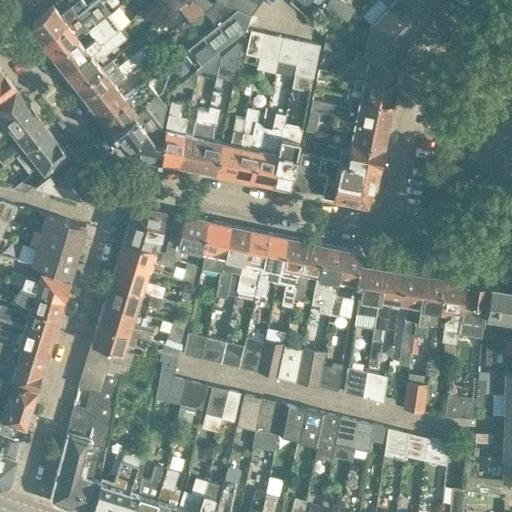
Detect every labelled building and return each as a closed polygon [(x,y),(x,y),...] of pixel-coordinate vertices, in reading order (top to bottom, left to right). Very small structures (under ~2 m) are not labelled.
[(52,4),(32,23),(31,29),(41,42),(87,5),(82,0),(76,0),(59,14),(52,4)] [(93,0),(87,5),(41,42),(52,56),(78,36),(87,29),(88,28),(84,22),(90,17),(95,23),(109,12),(99,0),(93,0)] [(186,0),(186,1),(188,0),(190,0),(199,5),(203,11),(204,10),(214,3),(208,0),(186,0)] [(250,14),(259,2),(255,0),(224,0),(223,1),(236,8),(250,14)] [(341,0),(326,0),(323,7),(345,20),(353,7),(341,0)] [(429,15),(413,0),(390,0),(387,4),(415,30),(429,15)] [(443,0),(413,0),(429,15),(443,0)] [(223,1),(209,13),(217,23),(236,8),(223,1)] [(415,30),(387,4),(370,22),(368,34),(405,42),(415,30)] [(236,8),(217,23),(187,46),(200,63),(245,27),(250,14),(236,8)] [(78,36),(52,56),(64,71),(121,27),(109,12),(95,23),(88,28),(87,29),(93,37),(84,44),(78,36)] [(121,27),(64,71),(76,87),(102,67),(95,58),(126,34),(121,27)] [(250,28),(245,51),(258,54),(263,31),(250,28)] [(282,35),(263,31),(258,54),(277,58),(282,35)] [(344,43),(326,32),(322,48),(341,52),(344,43)] [(363,55),(400,62),(405,42),(368,34),(363,55)] [(282,35),(277,58),(296,62),(301,39),(282,35)] [(301,39),(296,62),(294,72),(312,76),(319,43),(301,39)] [(112,58),(102,67),(76,87),(87,102),(133,66),(154,50),(147,41),(117,65),(112,58)] [(218,57),(217,64),(234,67),(236,68),(241,43),(236,42),(218,57)] [(339,61),(337,71),(343,73),(396,84),(400,62),(363,55),(356,51),(354,64),(339,61)] [(215,73),(217,63),(218,57),(214,53),(197,68),(196,69),(215,73)] [(87,102),(99,116),(124,95),(134,88),(134,87),(129,81),(139,73),(133,66),(87,102)] [(323,80),(326,69),(318,67),(315,79),(323,80)] [(197,68),(176,85),(192,88),(196,69),(197,68)] [(0,95),(14,85),(2,69),(0,70),(0,95)] [(357,98),(391,106),(393,98),(394,92),(396,84),(343,73),(341,84),(349,85),(346,96),(350,97),(357,98)] [(111,131),(147,102),(157,94),(145,79),(134,87),(134,88),(124,95),(99,116),(111,131)] [(0,118),(25,99),(14,85),(0,95),(0,118)] [(127,153),(157,159),(169,105),(165,104),(157,94),(147,102),(111,131),(127,153)] [(311,98),(309,108),(319,110),(335,114),(387,125),(388,119),(390,112),(391,106),(350,97),(348,106),(311,98)] [(0,134),(8,128),(13,133),(36,114),(25,99),(0,118),(0,134)] [(169,105),(157,159),(176,163),(183,131),(186,118),(177,116),(180,102),(170,100),(169,105)] [(207,110),(195,167),(214,171),(221,138),(212,137),(218,108),(208,105),(207,110)] [(232,175),(251,179),(258,147),(263,125),(255,119),(257,108),(247,106),(245,117),(232,175)] [(183,131),(177,163),(195,167),(207,110),(197,108),(192,132),(183,131)] [(319,110),(309,108),(304,129),(314,132),(319,110)] [(263,125),(258,147),(251,179),(270,183),(283,122),(285,113),(275,111),(272,127),(263,125)] [(48,128),(36,114),(13,133),(16,138),(0,150),(0,160),(3,164),(15,154),(24,147),(48,128)] [(230,140),(221,138),(214,171),(232,175),(245,117),(235,114),(230,140)] [(387,125),(335,114),(332,125),(352,129),(350,139),(383,146),(387,125)] [(283,122),(270,183),(288,187),(295,155),(301,126),(283,122)] [(29,173),(12,187),(24,190),(33,183),(46,174),(44,171),(45,170),(44,170),(66,152),(48,128),(24,147),(15,154),(29,173)] [(327,144),(325,155),(378,166),(383,146),(350,139),(348,148),(327,144)] [(325,155),(300,150),(292,188),(305,190),(309,171),(315,172),(316,168),(327,171),(337,173),(336,178),(374,186),(378,166),(325,155)] [(93,201),(93,200),(96,190),(75,163),(53,181),(45,170),(44,171),(46,174),(33,183),(45,187),(55,190),(74,195),(78,196),(93,201)] [(322,194),(337,197),(366,203),(371,199),(374,186),(336,178),(337,173),(327,171),(322,194)] [(0,218),(8,221),(16,204),(0,198),(0,218)] [(132,207),(123,238),(153,248),(156,234),(159,235),(165,209),(138,203),(138,204),(133,207),(132,207)] [(85,224),(47,213),(46,212),(41,229),(80,241),(85,224)] [(201,245),(207,218),(182,213),(179,227),(176,239),(173,254),(175,255),(174,257),(179,258),(181,248),(183,249),(185,241),(201,245)] [(206,246),(201,268),(220,272),(230,223),(207,218),(201,245),(206,246)] [(239,274),(249,227),(230,223),(220,272),(215,295),(225,298),(230,272),(239,274)] [(176,239),(179,227),(171,225),(169,237),(176,239)] [(267,231),(249,227),(239,274),(236,290),(254,294),(267,231)] [(75,258),(80,241),(41,229),(35,246),(75,258)] [(286,235),(267,231),(254,294),(264,296),(268,279),(276,281),(286,235)] [(305,239),(286,235),(276,281),(285,283),(281,303),(290,305),(292,296),(305,239)] [(123,238),(117,258),(148,268),(151,258),(172,265),(174,257),(175,255),(173,254),(153,248),(123,238)] [(308,273),(318,275),(324,243),(305,239),(292,296),(303,298),(308,273)] [(330,313),(343,247),(324,243),(318,275),(312,302),(319,304),(318,310),(330,313)] [(75,258),(35,246),(30,263),(69,275),(75,258)] [(361,251),(343,247),(330,313),(349,316),(353,293),(359,261),(361,251)] [(110,279),(160,295),(164,284),(145,278),(148,268),(117,258),(110,279)] [(364,264),(364,261),(359,261),(353,293),(358,294),(353,323),(374,326),(384,267),(364,264)] [(182,279),(193,282),(197,265),(186,262),(182,279)] [(374,326),(372,338),(379,339),(381,327),(385,328),(388,306),(388,304),(388,300),(399,301),(404,270),(384,267),(374,326)] [(12,268),(8,280),(63,298),(68,279),(41,271),(39,277),(12,268)] [(412,336),(413,333),(422,273),(404,270),(399,301),(407,303),(400,347),(399,351),(410,352),(411,348),(412,336)] [(443,276),(422,273),(413,333),(425,334),(427,322),(435,324),(438,307),(443,276)] [(443,276),(438,307),(451,309),(450,315),(446,319),(442,340),(444,341),(443,353),(453,355),(457,330),(464,279),(443,276)] [(174,299),(160,295),(110,279),(104,299),(142,312),(146,302),(157,305),(172,306),(174,299)] [(457,330),(480,334),(483,313),(484,313),(487,283),(464,279),(457,330)] [(8,280),(6,285),(15,292),(9,300),(27,305),(58,315),(63,298),(8,280)] [(511,286),(487,283),(484,313),(511,317),(511,339),(511,364),(511,369),(511,286)] [(184,289),(181,301),(188,302),(191,290),(184,289)] [(104,299),(97,320),(137,333),(140,334),(147,336),(151,326),(139,322),(142,312),(104,299)] [(0,315),(52,333),(58,315),(27,305),(26,311),(0,303),(0,315)] [(13,339),(17,341),(16,344),(21,346),(46,353),(47,350),(52,333),(0,315),(0,339),(8,342),(12,344),(13,339)] [(483,319),(481,332),(489,333),(491,320),(483,319)] [(97,320),(91,340),(123,350),(126,340),(134,343),(137,333),(97,320)] [(171,321),(165,337),(180,342),(184,325),(171,321)] [(182,352),(201,357),(206,336),(187,331),(182,352)] [(242,344),(237,365),(257,370),(264,338),(245,333),(243,345),(242,344)] [(224,340),(206,336),(201,357),(219,361),(224,340)] [(264,338),(257,370),(275,374),(282,342),(264,338)] [(120,362),(123,350),(91,340),(88,351),(120,362)] [(242,344),(224,340),(219,361),(237,365),(242,344)] [(161,341),(157,357),(175,361),(179,346),(161,341)] [(282,342),(275,374),(295,379),(302,347),(282,342)] [(21,346),(11,378),(36,387),(46,353),(21,346)] [(316,384),(320,362),(322,351),(302,346),(302,347),(295,379),(316,384)] [(84,363),(105,369),(118,373),(120,362),(88,351),(84,363)] [(175,361),(157,357),(157,358),(161,359),(154,395),(154,397),(181,403),(187,378),(172,375),(175,361)] [(320,362),(316,384),(337,389),(341,367),(320,362)] [(100,388),(105,369),(84,363),(81,374),(79,383),(90,386),(100,388)] [(347,365),(343,390),(362,395),(366,369),(347,365)] [(366,369),(362,395),(382,400),(383,393),(386,374),(366,369)] [(476,392),(484,393),(485,378),(477,377),(476,392)] [(11,378),(0,414),(0,417),(24,425),(36,387),(11,378)] [(208,383),(187,378),(181,403),(202,408),(208,383)] [(203,412),(220,416),(225,388),(208,383),(202,408),(204,408),(203,412)] [(403,400),(403,405),(422,409),(425,386),(406,383),(403,400)] [(239,391),(225,388),(220,416),(234,419),(239,391)] [(511,412),(511,390),(504,391),(503,413),(511,412)] [(236,420),(236,422),(254,427),(259,395),(239,391),(234,419),(236,420)] [(447,391),(444,415),(472,417),(474,407),(475,395),(447,391)] [(482,407),(484,393),(476,392),(475,395),(474,407),(482,407)] [(383,393),(382,400),(394,403),(393,395),(383,393)] [(283,401),(259,395),(254,427),(277,433),(283,401)] [(297,438),(299,431),(304,406),(283,401),(277,433),(297,438)] [(84,407),(73,404),(49,495),(52,501),(72,507),(83,474),(91,441),(85,440),(94,409),(84,407)] [(317,442),(319,435),(324,411),(304,406),(299,431),(297,438),(317,442)] [(319,435),(317,442),(315,455),(330,459),(334,442),(340,415),(324,411),(319,435)] [(511,412),(503,413),(503,419),(503,426),(503,432),(503,434),(511,434),(511,412)] [(356,418),(340,415),(334,442),(351,446),(356,418)] [(0,482),(7,479),(24,425),(0,418),(0,482)] [(369,450),(371,439),(373,423),(356,418),(351,446),(369,450)] [(373,423),(371,439),(385,442),(387,426),(373,423)] [(387,426),(385,442),(383,453),(405,457),(405,454),(408,431),(387,426)] [(405,454),(424,458),(426,435),(408,431),(405,454)] [(490,441),(490,432),(475,432),(475,440),(490,441)] [(511,455),(511,434),(503,434),(502,455),(511,455)] [(448,441),(426,435),(424,458),(443,462),(446,463),(448,441)] [(83,474),(72,507),(88,511),(89,511),(99,479),(99,478),(92,476),(101,442),(91,441),(83,474)] [(99,479),(89,511),(130,511),(138,486),(140,474),(143,461),(138,459),(140,453),(122,447),(119,456),(113,454),(107,473),(113,475),(110,482),(99,479)] [(466,475),(464,489),(504,492),(505,478),(511,478),(511,455),(502,455),(501,477),(475,476),(477,461),(468,461),(466,475)] [(148,477),(140,474),(138,486),(130,511),(150,511),(166,465),(154,461),(148,477)] [(166,465),(150,511),(170,511),(174,501),(178,487),(172,485),(178,468),(166,465)] [(171,511),(195,511),(207,478),(194,474),(189,490),(186,489),(181,488),(176,502),(175,502),(171,511)] [(215,511),(229,511),(237,480),(224,477),(215,511)] [(208,511),(218,482),(207,478),(195,511),(208,511)] [(247,511),(260,511),(265,494),(266,490),(254,487),(247,511)] [(260,511),(272,511),(278,493),(273,492),(266,490),(265,494),(260,511)] [(302,511),(304,503),(305,499),(294,496),(289,511),(302,511)]
